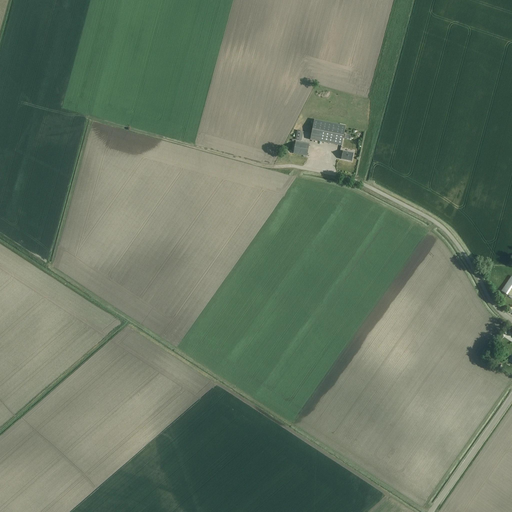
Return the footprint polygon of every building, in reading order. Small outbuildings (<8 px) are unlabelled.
[(314,120),(310,140),(342,146),(346,126),(314,120)] [(307,157),(309,145),(296,143),(293,154),(307,157)] [(352,162),(353,154),(343,152),(341,159),(352,162)] [(501,292),(507,295),(511,288),(511,276),(511,277),(501,292)] [(507,336),(511,328),(508,326),(503,333),(507,336)]
